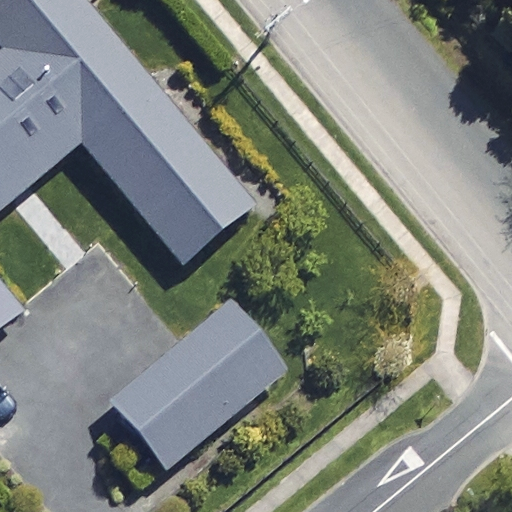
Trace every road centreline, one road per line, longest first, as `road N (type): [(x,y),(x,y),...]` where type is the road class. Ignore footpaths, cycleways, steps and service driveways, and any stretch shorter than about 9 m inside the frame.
road 1 (residential): [(511,224),(327,0)]
road 2 (residential): [(377,511),(511,401)]
